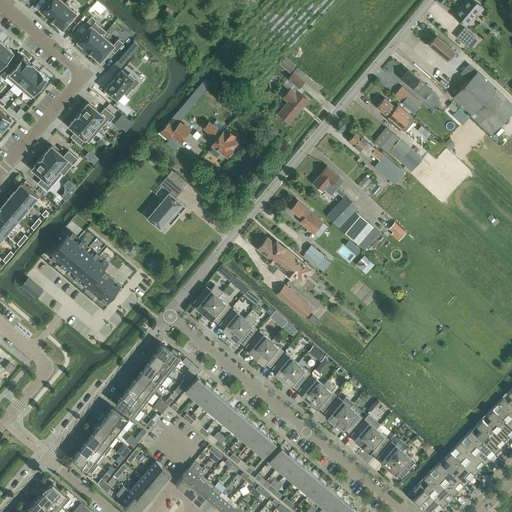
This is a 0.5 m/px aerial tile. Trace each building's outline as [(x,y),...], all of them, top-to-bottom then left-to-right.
[(47,0),(39,9),(48,16),(48,17),(51,19),(65,3),(61,0),(47,0)] [(282,59),(285,56),(337,0),(265,0),(211,57),(249,93),(282,59)] [(474,0),(466,0),(453,15),(466,25),(482,6),(474,0)] [(62,29),(76,12),(65,3),(51,19),(54,22),(54,21),(62,29)] [(87,29),(77,41),(82,45),(86,48),(85,49),(88,51),(102,35),(106,31),(95,21),(96,20),(91,16),(83,25),(87,29)] [(464,27),(456,37),(467,46),(474,36),(464,27)] [(102,35),(88,51),(91,54),(91,53),(100,61),(110,49),(115,52),(123,42),(118,38),(114,44),(102,35)] [(446,59),(453,50),(436,36),(429,44),(446,59)] [(0,68),(0,69),(14,52),(5,45),(0,51),(0,68)] [(135,49),(130,45),(122,54),(127,58),(135,49)] [(14,83),(31,63),(23,56),(6,76),(14,83)] [(290,71),(295,65),(285,56),(280,62),(290,71)] [(22,90),(40,70),(31,63),(14,83),(22,90)] [(130,87),(136,79),(129,73),(128,74),(122,69),(105,88),(118,100),(124,94),(126,96),(132,89),(130,87)] [(408,69),(401,78),(425,99),(432,90),(408,69)] [(31,98),(48,78),(40,70),(22,90),(31,98)] [(491,134),(511,112),(511,104),(477,71),(453,96),(472,113),(471,115),(491,134)] [(297,90),(304,81),(293,72),(288,78),(295,84),(291,88),(290,88),(283,97),(288,101),(278,114),(289,123),(308,100),(297,90)] [(402,86),(394,95),(414,112),(419,106),(411,100),(414,97),(402,86)] [(377,106),(388,116),(386,118),(400,130),(401,129),(403,131),(406,131),(414,122),(414,119),(411,116),(396,103),(394,106),(385,99),(386,98),(385,97),(384,98),(377,106)] [(80,110),(78,113),(98,131),(108,119),(110,121),(114,115),(105,107),(100,112),(98,111),(88,102),(81,111),(80,110)] [(453,103),(449,107),(454,112),(458,108),(453,103)] [(459,107),(453,114),(463,122),(469,116),(459,107)] [(11,120),(0,110),(0,125),(4,129),(11,120)] [(75,117),(68,125),(75,131),(70,136),(80,144),(85,139),(88,142),(98,131),(78,113),(75,116),(76,116),(75,117)] [(212,144),(214,145),(208,151),(216,158),(222,152),(226,156),(227,155),(230,155),(232,152),(232,149),(233,148),(238,142),(233,138),(235,135),(216,119),(212,124),(209,121),(203,128),(216,139),(212,144)] [(168,138),(171,134),(179,141),(189,131),(180,123),(175,129),(168,124),(161,132),(168,138)] [(387,128),(375,142),(387,151),(399,137),(387,128)] [(371,153),(378,158),(380,160),(375,167),(395,184),(405,173),(382,154),(367,141),(355,131),(348,140),(368,157),(371,153)] [(389,151),(409,168),(412,171),(422,159),(400,139),(394,146),(389,151)] [(44,153),(41,156),(58,170),(67,159),(69,161),(73,164),(78,158),(68,150),(63,155),(51,145),(44,154),(44,153)] [(39,159),(32,168),(42,177),(37,182),(47,190),(51,186),(61,174),(58,170),(41,156),(39,159)] [(327,165),(313,182),(323,190),(324,189),(331,195),(335,190),(343,198),(327,215),(339,226),(358,243),(372,226),(354,210),(358,206),(338,186),(344,179),(327,165)] [(168,175),(160,184),(169,192),(154,210),(155,211),(150,218),(161,228),(166,221),(171,224),(186,206),(176,197),(183,188),(168,175)] [(38,196),(22,182),(14,191),(31,205),(38,196)] [(377,185),(371,191),(376,196),(382,189),(377,185)] [(31,205),(14,191),(7,199),(24,213),(31,205)] [(24,213),(7,199),(0,207),(17,221),(24,213)] [(291,209),(302,218),(300,221),(314,233),(323,222),(315,215),(315,214),(298,200),(291,209)] [(17,221),(0,207),(0,221),(10,229),(17,221)] [(10,229),(0,221),(0,235),(3,237),(10,229)] [(395,221),(389,228),(393,231),(391,233),(399,240),(406,231),(395,221)] [(70,230),(49,255),(106,304),(122,285),(103,270),(109,263),(70,230)] [(295,273),(298,276),(303,280),(311,271),(304,264),(276,241),(274,243),(267,237),(258,248),(270,258),(269,259),(273,262),(274,261),(287,272),(285,274),(290,279),(295,273)] [(350,239),(345,245),(349,248),(353,243),(350,239)] [(307,251),(308,252),(304,257),(315,266),(324,256),(312,245),(307,251)] [(223,265),(219,271),(224,276),(229,270),(223,265)] [(236,276),(231,282),(237,287),(243,281),(236,276)] [(28,277),(21,285),(36,298),(43,290),(28,277)] [(196,307),(204,314),(219,296),(223,291),(215,285),(211,289),(206,286),(193,302),(197,305),(196,307)] [(277,294),(304,317),(312,307),(285,285),(277,294)] [(249,288),(244,294),(249,298),(254,292),(249,288)] [(219,296),(204,314),(212,320),(213,318),(217,322),(231,306),(219,296)] [(268,304),(266,307),(266,310),(270,314),(274,309),(268,304)] [(222,329),(230,336),(245,318),(233,308),(219,324),(224,328),(222,329)] [(245,318),(230,336),(238,342),(239,341),(244,344),(257,328),(253,325),(257,320),(248,313),(245,318)] [(313,314),(309,319),(315,324),(319,319),(313,314)] [(440,326),(436,330),(442,336),(446,332),(440,326)] [(249,351),(256,358),(271,340),(259,330),(246,346),(250,350),(249,351)] [(271,340),(256,358),(264,364),(266,363),(270,366),(284,350),(271,340)] [(156,352),(174,367),(181,358),(177,354),(178,352),(178,353),(179,352),(173,348),(172,348),(173,348),(171,350),(163,344),(156,352)] [(313,345),(309,351),(313,354),(317,349),(313,345)] [(165,372),(168,375),(174,367),(156,352),(149,361),(165,373),(165,372)] [(275,373),(283,380),(298,362),(285,352),(272,368),(276,372),(275,373)] [(325,357),(319,363),(325,367),(330,361),(325,357)] [(143,369),(161,384),(168,375),(165,372),(165,373),(149,361),(143,369)] [(9,362),(4,368),(10,373),(15,367),(9,362)] [(298,362),(283,380),(291,386),(292,385),(296,389),(310,372),(298,362)] [(151,390),(154,393),(161,384),(143,369),(136,378),(151,390)] [(301,396),(309,402),(324,384),(312,374),(298,390),(303,394),(301,396)] [(196,377),(185,390),(193,397),(206,382),(205,381),(205,382),(200,378),(199,379),(196,377)] [(129,386),(145,398),(148,401),(154,393),(151,390),(136,378),(129,386)] [(184,379),(179,385),(183,388),(188,382),(184,379)] [(324,384),(309,402),(317,409),(318,407),(323,411),(336,395),(332,391),(336,386),(327,379),(324,384)] [(206,382),(193,397),(194,398),(194,397),(202,403),(214,388),(206,382)] [(178,394),(183,388),(179,385),(174,391),(178,394)] [(138,407),(138,406),(141,409),(148,401),(145,398),(129,386),(123,395),(138,407)] [(214,388),(202,403),(209,409),(221,395),(214,388)] [(116,404),(134,418),(141,409),(138,406),(138,407),(123,395),(116,404)] [(165,401),(165,402),(169,405),(174,399),(170,395),(165,401)] [(221,395),(209,409),(217,416),(229,402),(221,395)] [(338,396),(325,412),(329,416),(328,418),(335,424),(350,406),(354,402),(346,396),(342,400),(338,396)] [(497,404),(493,408),(498,413),(497,413),(511,427),(511,406),(508,403),(508,402),(503,398),(497,404)] [(165,402),(160,407),(164,410),(168,405),(169,405),(165,402)] [(229,402),(217,416),(225,423),(237,408),(229,402)] [(350,406),(335,424),(343,431),(345,429),(349,433),(363,417),(350,406)] [(106,415),(122,427),(129,418),(113,407),(106,415)] [(237,408),(225,423),(233,429),(245,415),(237,408)] [(511,429),(511,427),(497,413),(498,413),(493,408),(487,415),(492,419),(487,424),(502,439),(506,443),(511,438),(507,434),(511,429)] [(156,413),(151,418),(155,421),(160,416),(156,413)] [(364,418),(351,434),(355,438),(354,440),(362,446),(377,428),(381,424),(368,413),(364,418)] [(100,424),(115,436),(122,427),(106,415),(100,424)] [(245,415),(233,429),(241,436),(253,421),(245,415)] [(147,424),(150,427),(155,421),(151,418),(147,424)] [(502,439),(487,424),(482,419),(476,425),(481,430),(477,435),(476,435),(492,450),(496,454),(501,448),(497,444),(502,439)] [(253,421),(241,436),(249,442),(261,428),(253,421)] [(93,433),(108,444),(115,436),(100,424),(93,433)] [(261,428),(249,442),(256,448),(255,449),(256,450),(269,434),(261,428)] [(377,428),(362,446),(370,453),(371,451),(375,455),(389,439),(377,428)] [(142,429),(134,438),(138,441),(146,432),(142,429)] [(466,436),(461,440),(466,445),(481,461),(485,465),(490,459),(486,455),(492,450),(476,435),(477,435),(472,430),(466,436)] [(86,441),(102,453),(105,456),(111,447),(108,444),(93,433),(86,441)] [(269,434),(256,450),(264,456),(275,443),(272,440),(273,439),(268,436),(269,435),(269,434)] [(129,444),(133,447),(138,441),(134,438),(129,444)] [(380,462),(388,468),(403,451),(391,440),(377,456),(382,460),(380,462)] [(455,447),(451,451),(456,456),(455,456),(471,471),(475,475),(480,470),(476,466),(481,461),(466,445),(461,440),(455,447)] [(80,450),(98,464),(95,461),(102,453),(86,441),(80,450)] [(209,449),(214,454),(217,450),(212,445),(209,449)] [(280,447),(269,460),(277,467),(289,452),(288,452),(284,449),(283,450),(280,447)] [(125,449),(120,455),(124,458),(129,452),(125,449)] [(86,469),(88,470),(91,473),(98,464),(80,450),(73,458),(81,465),(80,467),(79,466),(79,467),(85,472),(85,471),(86,469)] [(220,458),(223,455),(217,450),(214,454),(220,458)] [(403,451),(388,468),(396,475),(397,473),(402,477),(415,461),(403,451)] [(471,471),(455,456),(456,456),(451,451),(445,457),(449,462),(445,467),(460,482),(464,486),(469,481),(465,477),(471,471)] [(132,452),(127,459),(130,462),(136,455),(132,452)] [(289,452),(277,467),(277,468),(278,467),(285,473),(297,459),(289,452)] [(116,460),(119,464),(124,458),(120,455),(116,460)] [(224,462),(230,467),(233,463),(227,458),(224,462)] [(297,459),(285,473),(293,480),(305,465),(297,459)] [(150,467),(165,480),(171,472),(156,460),(150,467)] [(434,468),(430,473),(435,477),(434,478),(450,493),(449,493),(454,497),(459,492),(455,488),(460,482),(445,467),(440,462),(434,468)] [(123,463),(119,469),(122,472),(127,466),(123,463)] [(235,471),(238,468),(233,463),(230,467),(235,471)] [(111,465),(106,471),(110,475),(115,469),(111,465)] [(305,465),(293,480),(301,486),(313,472),(305,465)] [(188,468),(176,483),(184,490),(199,472),(191,466),(189,469),(188,468)] [(144,474),(159,487),(165,480),(150,467),(144,474)] [(119,469),(114,474),(117,477),(122,472),(119,469)] [(101,478),(97,483),(100,486),(105,481),(110,475),(106,471),(101,478)] [(199,472),(184,490),(192,496),(204,482),(204,481),(206,478),(199,472)] [(240,475),(246,480),(248,476),(243,472),(240,475)] [(313,472),(301,486),(309,493),(321,478),(313,472)] [(449,493),(450,493),(434,478),(435,477),(430,473),(424,479),(428,484),(424,488),(439,503),(439,504),(443,508),(448,502),(444,498),(449,493)] [(138,481),(153,494),(159,487),(144,474),(138,481)] [(251,485),(254,481),(248,476),(246,480),(251,485)] [(204,482),(192,496),(199,503),(215,485),(206,478),(204,481),(204,482)] [(321,478),(309,493),(317,499),(329,485),(321,478)] [(105,481),(100,486),(107,491),(111,486),(107,482),(105,481)] [(132,488),(146,501),(153,494),(138,481),(132,488)] [(59,504),(63,507),(70,499),(65,494),(67,493),(68,493),(62,487),(61,488),(62,488),(60,490),(52,483),(45,491),(59,504)] [(419,483),(413,490),(418,494),(413,499),(426,511),(436,511),(434,509),(439,504),(439,503),(424,488),(419,483)] [(119,490),(140,508),(146,501),(132,488),(130,491),(123,485),(119,490)] [(215,485),(199,503),(207,510),(222,492),(215,485)] [(255,488),(261,493),(264,489),(258,485),(255,488)] [(329,485),(317,499),(324,506),(337,492),(329,485)] [(267,498),(270,494),(264,489),(261,493),(267,498)] [(127,503),(124,507),(130,511),(131,511),(137,511),(140,508),(119,490),(116,494),(127,503)] [(37,499),(51,511),(58,511),(63,507),(59,504),(45,491),(37,499)] [(222,492),(207,510),(210,511),(218,511),(228,501),(228,502),(230,499),(231,499),(222,492)] [(337,492),(324,506),(331,511),(332,511),(344,498),(337,492)] [(271,502),(277,506),(280,503),(274,498),(271,502)] [(344,498),(332,511),(346,511),(352,505),(344,498)] [(30,507),(35,511),(51,511),(37,499),(30,507)] [(228,501),(218,511),(231,511),(238,505),(230,499),(228,502),(228,501)] [(76,507),(72,511),(78,511),(80,511),(84,505),(81,502),(76,507)] [(277,506),(276,507),(281,511),(285,511),(288,509),(285,508),(280,503),(277,506)]
